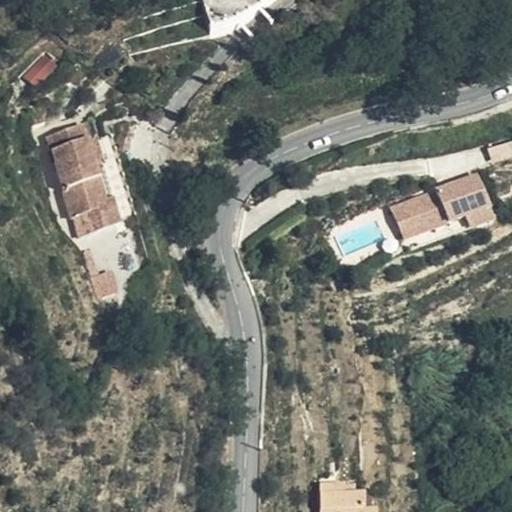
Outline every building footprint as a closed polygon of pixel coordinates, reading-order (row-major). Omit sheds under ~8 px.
[(62,209),(71,207),(96,202),(89,172),(84,152),(79,132),(75,118),(41,124),(62,209)] [(86,132),(79,132),(84,152),(91,149),(86,132)] [(96,202),(71,207),(77,227),(108,219),(98,171),(89,172),(96,202)] [(483,220),(467,176),(394,202),(406,233),(454,216),(458,229),(483,220)] [(406,233),(394,202),(381,206),(392,238),(406,233)] [(315,511),(372,511),(372,496),(347,497),(347,485),(315,487),(315,511)]
